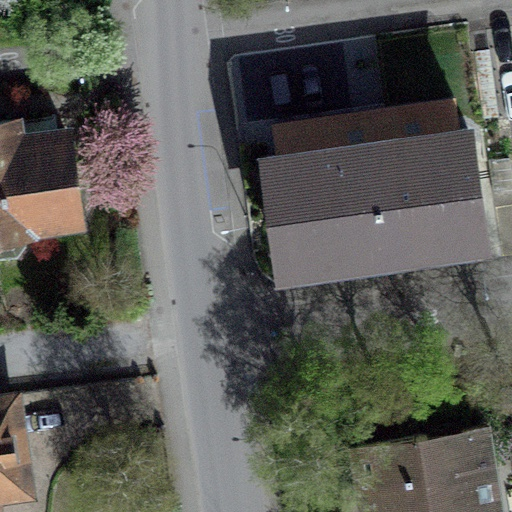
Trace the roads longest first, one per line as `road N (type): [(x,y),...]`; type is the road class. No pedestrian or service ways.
road 1 (residential): [(175,42),(212,348)]
road 2 (residential): [(212,348),(511,301)]
road 3 (residential): [(175,42),(224,27),(456,0)]
road 4 (residential): [(175,42),(0,66)]
road 5 (residential): [(212,348),(235,511)]
